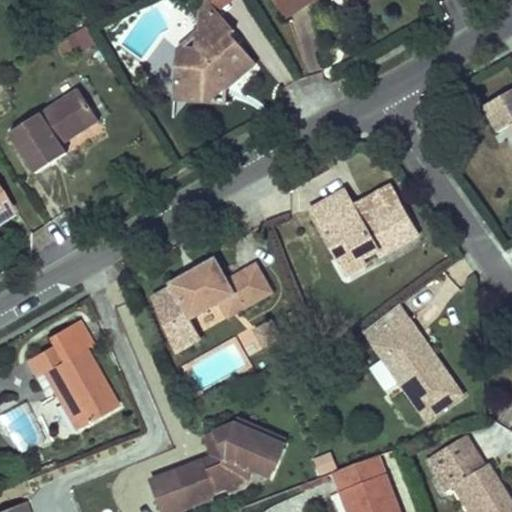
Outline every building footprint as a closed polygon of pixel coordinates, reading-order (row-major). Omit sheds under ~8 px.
[(201,0),(200,25),(219,11),(236,0),(201,0)] [(279,0),(289,14),(310,0),(279,0)] [(178,48),(177,83),(188,100),(206,103),(206,100),(206,88),(220,77),(232,79),(238,80),(258,63),(243,44),(240,46),(231,35),(236,31),(219,11),(200,25),(200,31),(200,49),(178,48)] [(85,43),(77,28),(59,38),(68,53),(85,43)] [(200,49),(200,31),(178,48),(200,49)] [(206,100),(232,79),(220,77),(206,88),(206,100)] [(177,98),(188,100),(177,83),(177,98)] [(80,87),(10,132),(37,172),(68,151),(62,142),(71,136),(73,138),(102,120),(80,87)] [(511,89),(485,105),(501,132),(511,125),(511,89)] [(0,216),(13,208),(0,188),(0,216)] [(398,198),(376,210),(380,216),(365,224),(362,217),(346,189),(311,209),(338,256),(354,247),(360,259),(378,249),(382,256),(419,235),(398,198)] [(376,210),(362,217),(365,224),(380,216),(376,210)] [(354,247),(338,256),(348,275),(365,266),(360,259),(354,247)] [(192,318),(221,301),(236,293),(244,307),(273,292),(257,263),(228,278),(216,257),(172,283),(174,287),(157,297),(185,345),(203,335),(192,318)] [(229,315),(244,307),(236,293),(221,301),(229,315)] [(403,302),(366,331),(426,419),(464,393),(442,361),(436,365),(416,335),(422,331),(403,302)] [(58,342),(27,359),(44,387),(49,384),(76,429),(119,405),(87,348),(94,344),(79,320),(54,334),(58,342)] [(282,337),(273,320),(257,329),(266,346),(282,337)] [(442,361),(422,331),(416,335),(436,365),(442,361)] [(219,490),(228,486),(244,480),(247,479),(253,467),(271,475),(284,442),(237,422),(217,429),(226,456),(223,464),(210,469),(205,458),(153,478),(166,511),(173,511),(211,497),(219,490)] [(213,455),(205,458),(210,469),(223,464),(226,456),(217,429),(205,434),(213,455)] [(488,464),(469,433),(463,436),(482,467),(488,464)] [(427,458),(447,490),(457,485),(473,511),(511,511),(511,502),(510,503),(504,494),(508,491),(490,462),(488,464),(482,467),(463,436),(427,458)] [(399,511),(378,455),(336,471),(344,492),(350,490),(357,511),(399,511)] [(244,480),(228,486),(230,492),(246,486),(244,480)] [(344,492),(351,511),(357,511),(350,490),(344,492)] [(29,511),(25,500),(0,509),(0,511),(29,511)]
